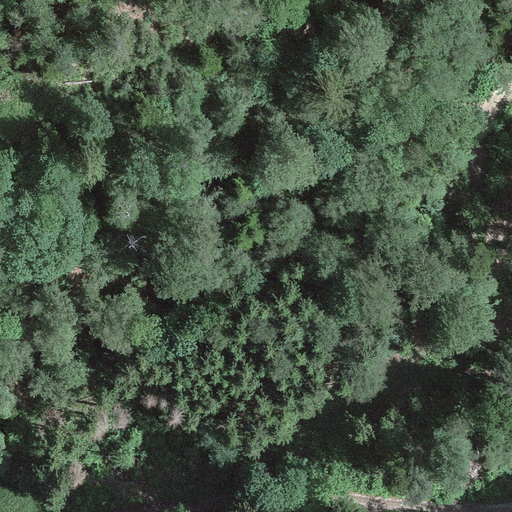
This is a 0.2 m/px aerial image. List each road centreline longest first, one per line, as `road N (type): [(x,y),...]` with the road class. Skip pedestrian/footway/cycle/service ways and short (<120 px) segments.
road 1 (track): [(511,501),(236,498),(127,511)]
road 2 (track): [(511,99),(486,124),(474,169),(480,201),(511,255)]
